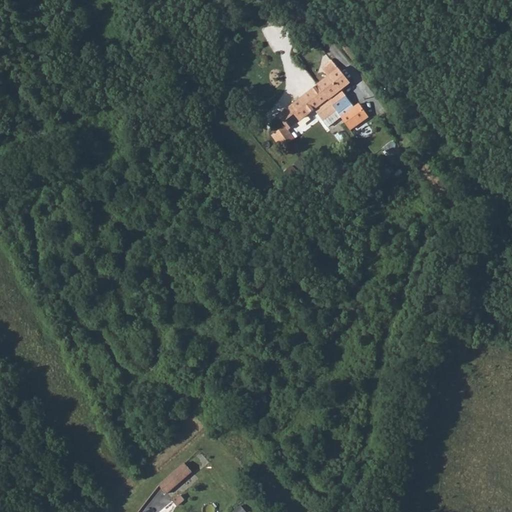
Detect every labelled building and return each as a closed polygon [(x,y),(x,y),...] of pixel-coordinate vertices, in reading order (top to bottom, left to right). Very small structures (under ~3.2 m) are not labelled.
[(334,63),(332,60),(323,67),(325,70),(334,63)] [(368,117),(359,103),(354,107),(341,89),(350,82),(338,68),(334,63),(325,70),(329,75),(317,84),(327,99),(335,109),(336,110),(349,129),(368,117)] [(314,109),(327,99),(317,84),(276,116),(284,126),(273,134),(282,147),(295,138),(287,129),(314,109)] [(327,99),(314,109),(322,120),(336,110),(335,109),(327,99)] [(182,462),(171,472),(180,481),(191,472),(182,462)] [(171,472),(166,476),(175,486),(180,481),(171,472)] [(166,476),(158,483),(166,493),(175,486),(166,476)]
